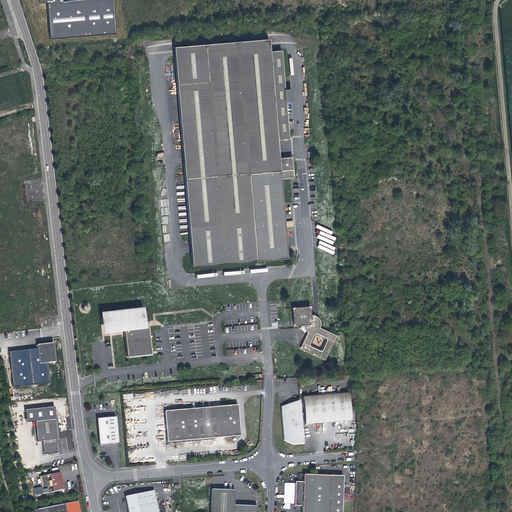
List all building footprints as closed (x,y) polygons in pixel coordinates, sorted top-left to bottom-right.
[(48,12),(50,37),(119,32),(116,0),(90,0),(63,2),(47,4),(48,12)] [(289,139),(281,50),(271,51),(271,49),(268,49),(267,38),(174,47),(191,266),(288,261),(277,178),(294,177),(291,157),(278,158),(277,140),(289,139)] [(306,332),(307,332),(300,347),(324,359),(337,335),(320,327),(320,326),(321,326),(321,325),(321,324),(321,323),(321,322),(320,322),(320,321),(320,320),(319,319),(319,318),(318,318),(318,317),(317,317),(317,316),(316,316),(315,316),(315,315),(314,315),(313,315),(312,314),(311,314),(309,306),(309,305),(292,307),(293,323),(302,323),(302,324),(302,325),(302,326),(302,327),(302,328),(303,329),(303,330),(304,330),(304,331),(305,331),(305,332),(306,332)] [(142,313),(109,316),(109,320),(109,321),(110,330),(119,330),(124,329),(124,334),(127,334),(128,354),(146,352),(146,346),(148,345),(148,342),(146,342),(145,334),(149,333),(148,327),(144,327),(143,318),(142,313)] [(127,334),(124,334),(126,356),(151,354),(149,333),(145,334),(146,342),(148,342),(148,345),(146,346),(146,352),(128,354),(127,334)] [(32,351),(7,353),(10,385),(47,382),(45,363),(51,363),(50,359),(49,344),(31,345),(32,351)] [(304,398),(306,424),(352,420),(350,394),(304,398)] [(294,444),(305,443),(301,400),(293,404),(285,407),(288,439),(294,444)] [(163,411),(165,440),(239,435),(237,416),(237,405),(163,411)] [(98,445),(117,443),(115,417),(96,418),(98,445)] [(55,418),(34,421),(37,442),(42,441),(43,454),(57,453),(56,439),(57,439),(57,436),(55,418)] [(60,479),(58,472),(37,477),(41,494),(62,489),(61,485),(60,479)] [(343,511),(344,474),(304,474),(304,480),(297,481),(297,488),(297,498),(305,498),(304,511),(343,511)] [(125,505),(126,511),(157,511),(153,490),(123,496),(125,505)] [(209,511),(254,511),(255,507),(245,506),(232,506),(232,491),(210,490),(209,511)] [(33,510),(33,511),(78,511),(76,501),(33,510)]
